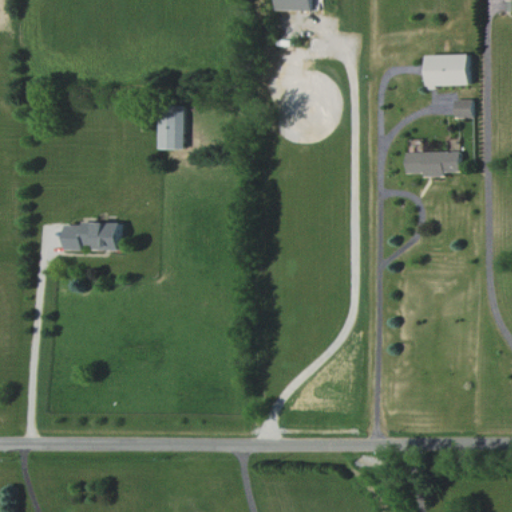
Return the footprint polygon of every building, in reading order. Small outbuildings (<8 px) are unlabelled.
[(314,0),(278,0),(278,8),(314,9),(314,0)] [(474,83),(473,53),(430,54),(431,84),(474,83)] [(476,97),(459,98),(459,117),(477,116),(476,97)] [(187,148),(188,104),(161,104),(160,147),(187,148)] [(411,172),(428,171),(428,175),(449,175),(449,171),(465,171),(464,150),(411,151),(411,172)] [(122,249),(122,222),(67,221),(67,248),(86,248),(86,243),(96,243),(96,248),(122,249)]
